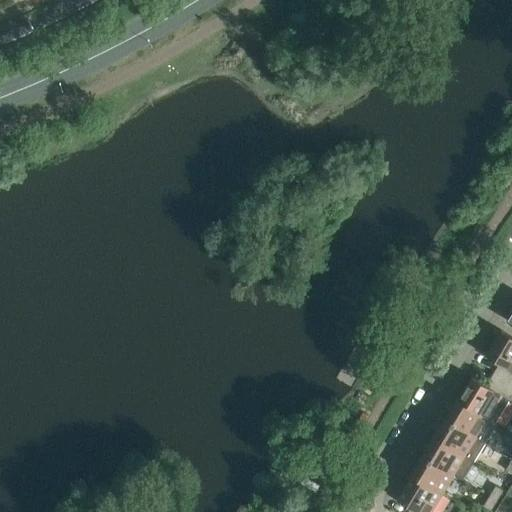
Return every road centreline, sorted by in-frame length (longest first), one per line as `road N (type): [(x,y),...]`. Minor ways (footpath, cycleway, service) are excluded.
road 1 (residential): [(362,511),(511,264)]
road 2 (secondary): [(0,103),(204,0)]
